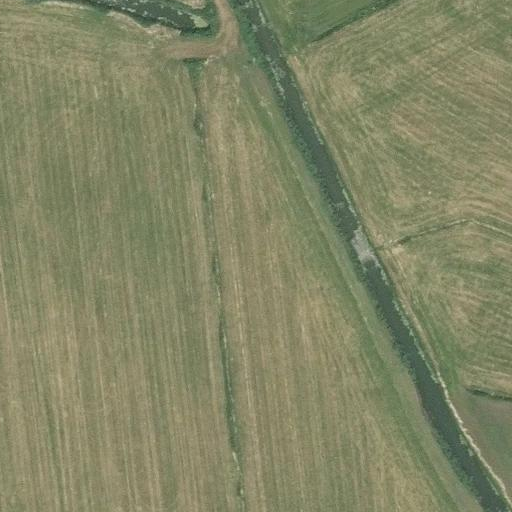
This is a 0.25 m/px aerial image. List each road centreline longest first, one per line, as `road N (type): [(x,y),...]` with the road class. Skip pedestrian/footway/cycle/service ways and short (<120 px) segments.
road 1 (track): [(106,39),(174,49),(179,112)]
road 2 (track): [(174,49),(226,45),(261,114)]
